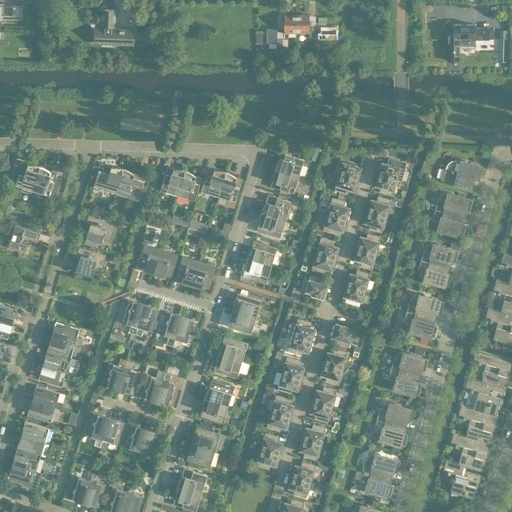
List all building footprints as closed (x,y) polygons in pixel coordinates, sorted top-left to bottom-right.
[(12,17),(23,17),(23,6),(13,5),(12,17)] [(133,43),(134,32),(110,31),(110,27),(114,27),(115,10),(102,9),(101,27),(104,27),(104,31),(94,30),(94,42),(133,43)] [(289,36),(289,32),(296,32),(296,15),(284,15),(284,32),(285,32),(285,36),(289,36)] [(309,15),(296,15),(296,32),(309,32),(309,15)] [(447,43),(442,43),(442,50),(447,50),(447,55),(447,61),(459,61),(459,46),(474,46),(474,39),(489,39),(494,39),(494,29),(488,29),(488,28),(474,28),(474,24),(453,24),(453,31),(448,31),(447,43)] [(501,29),(500,61),(508,61),(509,29),(501,29)] [(282,46),(282,32),(268,32),(268,43),(276,43),(277,46),(282,46)] [(327,41),(327,32),(314,32),(315,41),(327,41)] [(298,146),(290,146),(288,152),(296,154),(297,153),(299,153),(300,148),(298,147),(298,146)] [(281,152),(279,159),(278,161),(276,163),(275,165),(275,166),(274,169),(298,176),(304,159),(281,152)] [(440,180),(470,188),(473,177),(478,179),(482,167),(457,160),(454,160),(452,160),(450,161),(448,162),(447,164),(446,166),(445,168),(444,168),(440,180)] [(357,179),(361,167),(337,161),(334,173),(339,174),(357,179)] [(32,190),(40,166),(37,165),(35,165),(33,165),(29,165),(20,162),(19,166),(15,165),(10,181),(16,183),(15,185),(23,187),(22,190),(31,193),(32,190)] [(405,169),(387,164),(381,162),(378,174),(396,180),(401,181),(405,169)] [(93,186),(115,193),(123,169),(121,168),(117,167),(114,167),(112,167),(100,164),(93,186)] [(43,167),(41,166),(40,166),(32,190),(49,196),(56,173),(50,171),(48,170),(46,168),(43,167)] [(178,169),(175,169),(174,169),(167,167),(160,190),(177,195),(185,171),(182,170),(180,169),(178,169)] [(201,191),(218,196),(225,172),(223,171),(221,171),(218,171),(217,170),(215,171),(208,168),(201,191)] [(126,170),(124,169),(123,169),(115,193),(138,200),(145,177),(133,174),(131,172),(129,171),(126,170)] [(298,176),(274,169),(273,171),(273,173),(273,175),(273,177),(273,178),(273,179),(271,186),(293,193),(298,176)] [(188,172),(186,171),(185,171),(177,195),(194,200),(201,178),(194,176),(192,174),(190,173),(188,172)] [(229,173),(227,172),(225,172),(218,196),(235,201),(242,179),(235,177),(233,176),(231,174),(229,173)] [(354,191),(357,179),(339,174),(334,190),(347,194),(349,189),(354,191)] [(392,196),(396,180),(378,174),(375,185),(380,187),(379,192),(392,196)] [(296,199),(306,202),(308,196),(298,193),(296,199)] [(438,198),(434,209),(463,217),(465,211),(469,212),(472,200),(448,193),(446,193),(444,193),(442,194),(441,195),(440,196),(439,198),(438,198)] [(268,195),(265,203),(264,205),(263,207),(262,208),(261,211),(260,213),(261,213),(285,220),(290,202),(268,195)] [(391,200),(378,196),(376,201),(371,199),(367,211),(386,216),(391,200)] [(344,206),(345,201),(332,198),(327,214),(346,219),(349,208),(344,206)] [(88,208),(90,201),(84,199),(82,206),(88,208)] [(463,217),(434,209),(431,220),(433,220),(432,222),(433,224),(433,226),(434,227),(436,229),(438,229),(462,236),(466,224),(461,223),(463,217)] [(13,217),(22,220),(24,214),(15,211),(13,217)] [(381,233),(386,216),(367,211),(364,222),(370,224),(368,229),(381,233)] [(285,220),(261,213),(260,213),(260,214),(259,217),(259,219),(259,220),(259,221),(259,224),(257,231),(279,238),(285,220)] [(111,241),(116,222),(89,214),(86,222),(90,223),(84,242),(100,247),(102,238),(111,241)] [(343,231),(346,219),(327,214),(323,231),(336,234),(337,229),(343,231)] [(37,241),(40,232),(31,229),(33,226),(10,219),(7,239),(10,240),(8,247),(10,247),(10,248),(16,250),(16,249),(25,252),(29,238),(37,241)] [(207,224),(191,220),(189,227),(205,233),(207,224)] [(380,237),(367,233),(366,238),(360,236),(357,248),(375,253),(380,237)] [(332,246),(334,241),(321,237),(316,254),(335,259),(338,247),(332,246)] [(254,241),(252,248),(250,250),(250,251),(248,253),(247,255),(247,257),(247,258),(271,265),(276,248),(254,241)] [(459,250),(461,244),(451,241),(450,248),(459,250)] [(423,249),(420,260),(449,268),(450,262),(455,263),(458,251),(434,244),(432,244),(430,244),(428,244),(427,246),(425,247),(425,249),(423,249)] [(138,266),(144,268),(143,270),(153,273),(161,250),(144,245),(138,266)] [(101,273),(105,258),(106,255),(79,247),(76,254),(80,256),(76,270),(81,271),(80,275),(92,279),(94,271),(101,273)] [(371,269),(375,253),(357,248),(354,259),(359,261),(358,266),(371,269)] [(177,255),(161,250),(153,273),(164,277),(164,274),(170,276),(177,255)] [(511,254),(503,252),(500,264),(505,265),(504,266),(507,267),(507,266),(511,266),(511,269),(508,283),(511,284),(511,254)] [(113,260),(122,262),(124,255),(115,253),(113,260)] [(332,270),(335,259),(316,254),(312,270),(324,274),(326,269),(332,270)] [(176,278),(182,280),(181,282),(191,285),(199,261),(182,256),(176,278)] [(271,265),(247,258),(247,257),(246,260),(246,262),(245,263),(245,265),(245,266),(245,268),(243,275),(266,282),(271,265)] [(212,274),(215,266),(216,263),(207,260),(205,263),(199,261),(191,285),(202,288),(202,286),(208,288),(211,279),(215,281),(217,276),(212,274)] [(449,268),(420,260),(417,271),(419,271),(418,273),(418,275),(419,277),(420,278),(422,279),(424,280),(448,287),(452,275),(447,274),(449,268)] [(370,273),(357,270),(355,275),(350,273),(346,284),(365,289),(370,273)] [(323,299),(327,285),(322,283),(323,278),(310,275),(309,280),(304,278),(301,290),(311,293),(311,295),(323,299)] [(511,284),(508,283),(496,279),(492,291),(497,292),(497,294),(499,294),(500,293),(505,295),(500,311),(511,314),(511,284)] [(370,291),(365,289),(346,284),(343,296),(366,303),(370,291)] [(235,303),(233,309),(258,317),(259,315),(256,314),(260,300),(239,294),(237,303),(235,303)] [(409,300),(406,311),(435,319),(436,313),(441,314),(444,302),(419,295),(418,295),(416,295),(414,295),(412,297),(411,298),(411,300),(409,300)] [(128,332),(135,334),(144,305),(128,300),(127,300),(128,300),(121,322),(121,321),(121,322),(130,325),(128,331),(128,332)] [(0,320),(11,324),(12,318),(13,319),(16,309),(0,304),(0,320)] [(160,309),(144,305),(135,334),(141,336),(142,336),(141,335),(143,329),(153,332),(153,331),(159,310),(160,309)] [(511,314),(500,311),(488,307),(485,319),(489,320),(489,321),(492,322),(492,321),(497,322),(493,339),(511,344),(511,314)] [(258,317),(233,309),(231,316),(233,316),(230,326),(250,332),(254,318),(258,319),(258,317)] [(171,350),(181,317),(182,316),(166,311),(165,312),(166,312),(159,333),(159,334),(168,337),(166,343),(166,344),(170,345),(169,349),(171,350)] [(435,319),(406,311),(403,322),(405,322),(404,324),(404,326),(405,328),(406,329),(408,330),(409,331),(434,338),(437,326),(433,325),(435,319)] [(191,343),(197,322),(198,321),(182,316),(181,317),(171,350),(174,351),(175,347),(180,348),(180,347),(179,347),(181,341),(191,344),(191,343)] [(312,340),(315,329),(309,327),(311,322),(298,318),(296,323),(291,322),(288,333),(293,335),(312,340)] [(9,329),(11,324),(0,320),(0,336),(7,339),(10,329),(9,329)] [(79,329),(56,321),(53,331),(54,331),(52,336),(75,343),(75,344),(81,345),(83,339),(77,337),(79,329)] [(348,347),(353,330),(347,329),(348,327),(335,323),(331,337),(337,339),(336,343),(348,347)] [(308,352),(312,340),(293,335),(288,351),(301,355),(303,350),(308,352)] [(421,335),(419,342),(427,344),(429,338),(421,335)] [(75,343),(52,336),(51,342),(49,341),(47,350),(70,358),(75,344),(75,343)] [(224,337),(222,343),(221,345),(220,347),(219,350),(218,352),(217,353),(218,353),(242,360),(247,343),(224,337)] [(347,352),(334,348),(333,353),(327,352),(324,363),(342,368),(347,352)] [(485,365),(481,380),(481,381),(503,387),(506,377),(508,377),(511,364),(511,359),(476,349),(473,361),(478,362),(477,363),(480,364),(480,363),(485,365)] [(70,358),(47,350),(44,360),(45,360),(43,365),(66,372),(70,358)] [(428,359),(404,352),(402,352),(400,352),(398,353),(396,354),(395,356),(395,357),(393,357),(390,368),(419,376),(420,370),(425,371),(428,359)] [(242,360),(218,353),(217,353),(217,354),(216,357),(216,359),(216,360),(216,363),(216,364),(214,371),(237,377),(242,360)] [(298,365),(300,360),(287,357),(282,373),(301,378),(304,367),(298,365)] [(102,385),(118,390),(127,360),(120,358),(119,359),(120,359),(118,365),(108,362),(108,363),(102,384),(102,385)] [(127,360),(118,390),(133,395),(134,394),(133,394),(140,373),(140,372),(131,369),(133,363),(134,362),(127,360)] [(338,385),(342,368),(324,363),(321,375),(326,376),(325,381),(338,385)] [(66,372),(43,365),(42,370),(41,370),(38,380),(61,387),(66,372)] [(419,376),(390,368),(387,379),(389,380),(388,382),(388,383),(389,385),(390,387),(392,388),(393,389),(418,395),(422,383),(417,382),(419,376)] [(156,401),(162,379),(164,372),(158,370),(156,377),(146,374),(146,375),(147,375),(140,396),(156,401)] [(171,406),(178,384),(178,385),(178,384),(169,381),(171,375),(172,374),(164,372),(162,379),(156,401),(171,406),(172,406),(171,406)] [(297,390),(301,378),(282,373),(277,390),(290,393),(292,388),(297,390)] [(503,387),(481,381),(481,380),(468,377),(465,389),(470,390),(470,391),(472,392),(473,391),(478,392),(473,408),(495,415),(496,414),(498,404),(501,405),(506,387),(503,387)] [(211,379),(209,388),(207,390),(206,392),(205,394),(204,395),(204,397),(204,398),(228,405),(234,386),(211,379)] [(60,393),(36,385),(33,395),(34,395),(32,400),(55,407),(55,408),(61,409),(63,403),(57,401),(60,393)] [(336,390),(323,386),(322,391),(316,389),(313,401),(332,406),(336,390)] [(100,390),(93,388),(91,396),(98,398),(100,390)] [(287,403),(289,398),(276,395),(274,400),(271,411),(290,416),(293,405),(287,403)] [(228,405),(204,398),(204,397),(203,399),(203,401),(202,403),(202,405),(202,406),(202,408),(200,417),(222,424),(228,405)] [(55,407),(32,400),(31,406),(30,405),(27,415),(51,422),(55,408),(55,407)] [(327,422),(332,406),(313,401),(310,412),(315,414),(314,419),(327,422)] [(379,408),(376,419),(405,427),(406,421),(411,422),(414,410),(389,403),(388,403),(386,403),(384,404),(382,405),(381,407),(381,408),(379,408)] [(473,408),(461,404),(458,416),(462,417),(462,419),(465,419),(465,418),(470,420),(466,435),(466,436),(488,442),(491,432),(493,433),(498,415),(496,414),(495,415),(473,408)] [(286,428),(290,416),(271,411),(266,427),(279,431),(281,426),(286,428)] [(102,440),(109,418),(93,413),(87,435),(86,434),(86,435),(95,438),(93,444),(93,445),(100,447),(102,440)] [(118,444),(124,423),(125,423),(109,418),(102,440),(100,447),(106,449),(109,442),(118,445),(118,444)] [(405,427),(376,419),(373,430),(374,431),(374,432),(374,434),(375,436),(376,438),(378,439),(379,439),(404,446),(407,434),(403,433),(405,427)] [(25,421),(23,427),(22,430),(23,431),(22,436),(44,443),(49,428),(25,421)] [(124,447),(140,451),(140,452),(147,429),(131,424),(131,425),(125,446),(124,446),(124,447)] [(326,427),(313,424),(311,428),(306,427),(302,438),(321,444),(326,427)] [(219,433),(199,427),(196,437),(194,436),(192,442),(218,450),(218,449),(221,450),(226,435),(219,433)] [(163,434),(147,429),(140,452),(140,451),(137,459),(145,461),(145,460),(147,454),(156,457),(156,456),(162,435),(163,435),(163,434)] [(277,441),(278,436),(265,432),(260,449),(279,454),(282,442),(277,441)] [(488,442),(466,436),(466,435),(453,432),(450,444),(455,445),(454,446),(457,447),(457,446),(462,447),(458,463),(480,470),(480,469),(483,459),(485,460),(490,442),(488,442)] [(48,444),(44,443),(22,436),(20,441),(19,441),(16,450),(40,457),(40,456),(44,458),(48,444)] [(316,460),(321,444),(302,438),(299,450),(305,452),(303,456),(316,460)] [(218,450),(192,442),(190,449),(192,449),(189,459),(209,465),(213,451),(217,452),(218,450)] [(276,466),(279,454),(260,449),(256,465),(269,469),(270,464),(276,466)] [(40,457),(16,450),(13,459),(14,459),(13,465),(35,471),(40,457)] [(365,459),(362,470),(390,478),(392,472),(397,473),(400,461),(375,454),(373,454),(371,454),(370,455),(368,456),(367,457),(366,459),(365,459)] [(478,488),(483,470),(480,469),(480,470),(458,463),(445,460),(442,471),(447,472),(447,474),(449,474),(450,473),(455,475),(450,491),(451,492),(451,494),(457,496),(458,493),(472,497),(475,487),(478,488)] [(315,465),(302,461),(301,466),(295,464),(292,476),(310,481),(315,465)] [(35,471),(13,465),(11,470),(10,469),(7,479),(36,488),(38,479),(39,480),(41,473),(35,471)] [(184,468),(181,477),(180,479),(179,481),(178,483),(177,484),(176,486),(177,486),(201,494),(207,475),(184,468)] [(390,478),(362,470),(359,481),(360,481),(360,483),(360,485),(361,487),(362,489),(363,490),(365,490),(390,497),(393,485),(389,484),(390,478)] [(92,473),(89,480),(90,480),(83,502),(99,507),(99,506),(105,485),(106,485),(96,482),(98,476),(99,476),(99,475),(92,473)] [(67,497),(83,502),(90,480),(89,480),(74,475),(74,476),(67,497)] [(307,493),(310,481),(292,476),(288,488),(294,489),(293,494),(306,498),(307,493)] [(201,494),(177,486),(176,486),(176,487),(175,490),(175,492),(175,493),(175,496),(175,497),(173,504),(196,511),(201,494)] [(105,509),(114,511),(121,511),(128,492),(112,487),(105,509),(105,508),(105,509)] [(144,496),(128,492),(121,511),(138,511),(143,497),(144,497),(144,496)] [(301,511),(304,502),(291,499),(290,504),(284,502),(281,511),(301,511)]
